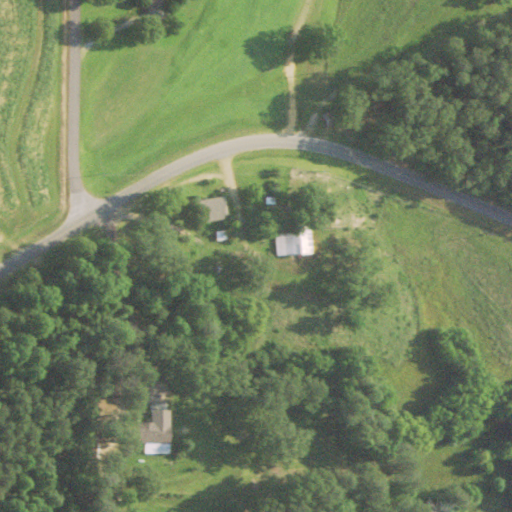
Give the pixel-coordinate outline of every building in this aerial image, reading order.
[(166,0),(148,0),(149,9),(167,8),(166,0)] [(194,203),(197,225),(227,222),(224,200),(194,203)] [(312,257),(310,226),(274,229),(275,259),(312,257)] [(170,456),(170,425),(134,425),(134,456),(170,456)] [(90,453),(96,462),(106,457),(100,447),(90,453)]
